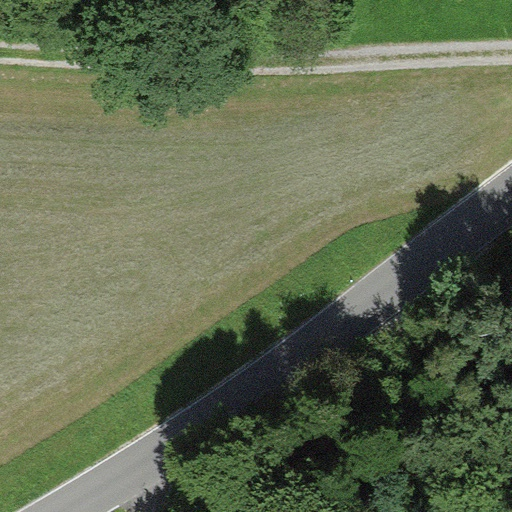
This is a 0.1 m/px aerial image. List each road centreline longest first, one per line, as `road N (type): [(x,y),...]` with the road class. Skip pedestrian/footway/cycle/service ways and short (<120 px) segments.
road 1 (unclassified): [(511,197),(155,458),(63,511)]
road 2 (track): [(511,56),(239,59),(0,49)]
